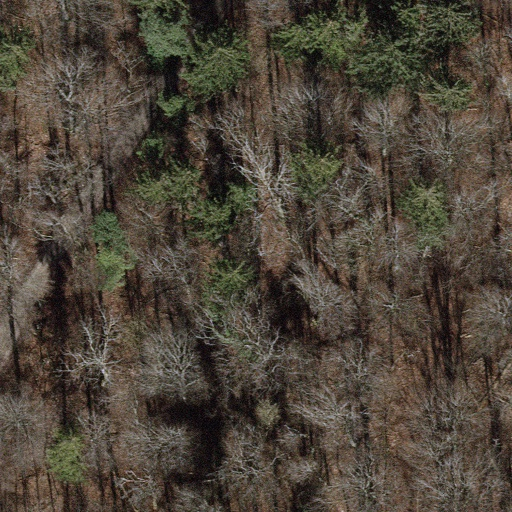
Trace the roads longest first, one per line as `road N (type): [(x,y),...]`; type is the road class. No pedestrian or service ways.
road 1 (track): [(0,350),(216,0)]
road 2 (track): [(426,511),(419,447),(492,187),(511,143)]
